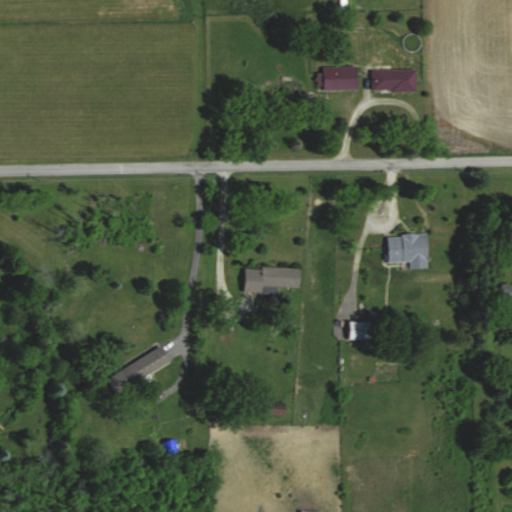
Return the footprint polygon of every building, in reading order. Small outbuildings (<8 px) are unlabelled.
[(322,90),(357,90),(357,67),(322,67),(322,90)] [(417,69),(372,69),(372,92),(417,92),(417,69)] [(427,235),(388,234),(387,262),(411,263),(410,268),(427,268),(427,235)] [(244,293),(277,293),(278,287),(299,287),(300,268),(245,267),(244,293)] [(497,304),(511,307),(511,284),(502,282),(497,304)] [(371,339),(370,322),(348,322),(348,340),(371,339)] [(170,360),(161,345),(106,378),(116,393),(170,360)]
